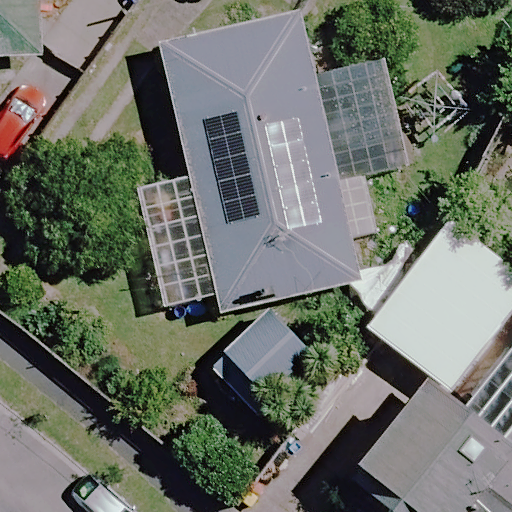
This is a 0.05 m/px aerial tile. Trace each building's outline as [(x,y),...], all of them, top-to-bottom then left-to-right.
[(0,0),(0,74),(38,74),(38,0),(0,0)] [(230,0),(174,0),(215,25),(230,0)] [(328,94),(310,20),(163,56),(195,186),(138,199),(172,337),(364,290),(339,190),(413,172),(390,79),(328,94)] [(511,305),(511,297),(415,229),(355,314),(457,385),(511,305)] [(511,511),(511,370),(497,358),(453,420),(414,392),(339,497),(360,511),(511,511)]
